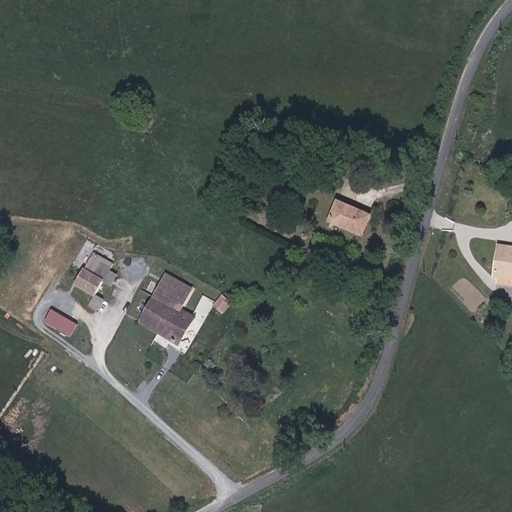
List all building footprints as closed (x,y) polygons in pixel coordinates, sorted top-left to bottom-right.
[(341,204),(331,226),(364,241),(373,219),(341,204)] [(511,250),(506,250),(500,283),(511,285),(511,250)] [(103,272),(89,263),(78,280),(64,271),(56,284),(85,302),(93,289),(101,294),(107,283),(99,278),(103,272)] [(154,289),(129,329),(167,353),(183,326),(170,318),(178,304),(154,289)] [(215,303),(224,312),(233,304),(225,295),(215,303)] [(87,315),(92,307),(85,302),(79,311),(87,315)] [(71,336),(78,322),(51,308),(44,322),(71,336)] [(176,343),(187,351),(195,341),(188,335),(196,325),(192,322),(176,343)]
